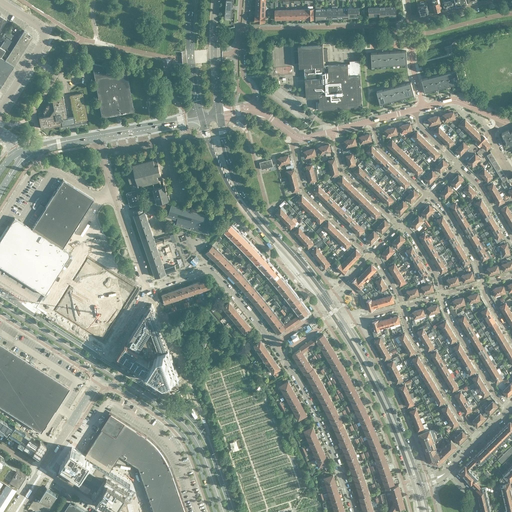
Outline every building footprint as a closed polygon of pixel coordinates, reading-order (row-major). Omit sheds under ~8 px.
[(226,5),(226,8),(232,8),(232,6),(233,6),(233,0),(225,0),(225,5),(226,5)] [(442,10),(439,0),(433,0),(432,0),(435,12),(442,10)] [(426,2),(417,4),(420,16),(429,13),(426,2)] [(232,18),(232,13),(232,10),(232,8),(226,8),(225,10),(224,17),(232,18)] [(0,54),(7,59),(7,60),(7,61),(14,66),(22,71),(36,49),(21,39),(20,40),(19,39),(17,41),(14,39),(16,36),(0,25),(0,54)] [(363,107),(361,76),(360,61),(350,62),(350,64),(344,64),(332,65),(324,65),(324,61),(328,60),(328,49),(323,49),(323,44),(298,45),(298,50),(294,51),(295,62),(299,62),(299,67),(304,67),(305,74),(306,74),(306,78),(305,79),(305,80),(305,84),(306,98),(319,97),(320,102),(318,102),(319,109),(319,110),(322,109),(350,108),(351,108),(350,106),(355,106),(355,107),(363,107)] [(395,64),(394,51),(394,53),(392,53),(392,52),(383,52),(384,65),(395,64)] [(407,64),(407,57),(406,52),(404,52),(404,51),(394,51),(395,64),(407,64)] [(384,65),(383,52),(383,54),(380,54),(380,52),(371,53),(372,66),(384,65)] [(0,83),(2,85),(4,81),(6,79),(10,72),(12,69),(14,66),(7,61),(5,60),(0,56),(0,83)] [(134,111),(127,72),(121,70),(92,63),(101,117),(102,117),(134,111)] [(459,83),(458,78),(456,72),(454,72),(453,71),(444,73),(448,86),(459,83)] [(448,86),(444,73),(445,75),(442,75),(442,74),(433,76),(436,89),(448,86)] [(436,89),(433,76),(433,78),(431,78),(431,77),(422,79),(425,92),(436,89)] [(0,83),(0,105),(10,90),(2,85),(0,83)] [(414,95),(413,90),(411,84),(409,84),(408,83),(399,85),(403,98),(414,95)] [(403,98),(399,85),(400,87),(397,87),(397,86),(388,88),(391,101),(403,98)] [(391,101),(388,88),(388,90),(386,90),(386,89),(377,91),(380,104),(391,101)] [(67,118),(63,96),(52,98),(43,111),(44,116),(39,117),(41,128),(66,124),(66,126),(63,126),(64,129),(68,128),(75,127),(89,125),(89,122),(86,122),(86,120),(87,120),(83,93),(70,95),(73,116),(67,118)] [(454,116),(457,115),(457,113),(454,114),(453,112),(452,112),(448,113),(450,120),(455,118),(454,116)] [(442,120),(441,117),(439,118),(438,115),(437,116),(433,117),(435,124),(440,122),(440,121),(442,120)] [(464,128),(469,123),(466,121),(466,120),(465,119),(464,121),(462,120),(460,122),(462,123),(460,124),(464,128)] [(413,128),(413,125),(411,125),(410,123),(409,123),(409,124),(405,125),(407,131),(412,130),(412,128),(413,128)] [(468,132),(473,127),(469,123),(464,128),(468,132)] [(398,132),(398,128),(396,129),(395,127),(394,127),(390,128),(392,135),(397,134),(397,132),(398,132)] [(438,135),(443,130),(439,127),(438,128),(436,127),(434,129),(435,130),(434,132),(435,133),(438,135)] [(472,135),(477,131),(473,127),(468,132),(472,135)] [(392,135),(390,128),(386,129),(385,130),(385,132),(382,132),(383,135),(386,134),(387,136),(387,138),(392,137),(392,135)] [(442,139),(446,134),(443,130),(438,135),(442,139)] [(511,131),(510,132),(509,130),(502,133),(504,138),(504,137),(506,142),(507,146),(511,144),(511,131)] [(416,140),(421,135),(418,133),(418,132),(417,131),(416,133),(414,131),(412,134),(413,135),(412,136),(416,140)] [(487,141),(486,140),(488,138),(487,138),(488,138),(487,138),(486,136),(484,135),(483,134),(482,136),(477,131),(472,135),(477,140),(475,142),(476,143),(476,142),(478,144),(479,146),(480,146),(481,145),(487,150),(489,148),(491,150),(492,148),(490,146),(491,145),(487,141)] [(373,138),(372,135),(370,136),(370,134),(368,134),(364,135),(366,142),(371,140),(371,139),(373,138)] [(446,143),(450,138),(446,134),(442,139),(446,143)] [(420,144),(425,139),(421,135),(416,140),(420,144)] [(358,142),(358,139),(355,140),(355,137),(353,138),(350,139),(351,146),(356,144),(356,143),(358,142)] [(453,143),(454,141),(450,138),(446,143),(448,145),(448,146),(449,147),(451,145),(452,146),(454,144),(453,143)] [(352,148),(351,146),(350,139),(346,140),(344,140),(345,142),(342,143),(342,145),(345,145),(346,147),(347,149),(352,148)] [(424,147),(428,143),(425,139),(420,144),(424,147)] [(391,149),(396,144),(392,140),(391,141),(390,140),(387,142),(389,143),(387,145),(388,146),(391,149)] [(469,147),(467,145),(463,142),(460,146),(465,151),(467,148),(469,147)] [(428,151),(432,146),(428,143),(424,147),(428,151)] [(332,149),(331,146),(330,146),(329,144),(328,145),(324,146),(326,152),(331,151),(330,150),(332,149)] [(395,152),(400,147),(396,144),(391,149),(395,152)] [(371,155),(376,150),(373,147),(372,146),(370,147),(369,146),(367,148),(368,150),(367,151),(371,155)] [(431,155),(436,150),(432,146),(428,151),(431,155)] [(462,153),(465,151),(460,146),(456,150),(458,152),(456,154),(457,155),(459,153),(461,155),(462,154),(462,153)] [(399,156),(403,151),(400,147),(395,152),(399,156)] [(318,153),(317,150),(315,150),(314,148),(313,149),(309,150),(311,156),(316,155),(315,154),(318,153)] [(375,158),(379,153),(376,150),(371,155),(375,158)] [(439,155),(440,153),(439,152),(439,153),(436,150),(431,155),(435,158),(436,157),(438,159),(440,156),(439,155)] [(403,160),(407,155),(403,151),(399,156),(403,160)] [(354,159),(353,154),(351,154),(351,152),(348,153),(348,155),(346,156),(346,157),(347,157),(348,161),(354,159)] [(378,162),(383,157),(379,153),(375,158),(378,162)] [(480,158),(481,156),(478,154),(477,155),(475,153),(474,154),(474,155),(472,157),(476,162),(480,158)] [(292,160),(291,157),(289,157),(288,155),(287,155),(287,156),(283,157),(285,163),(290,162),(290,160),(292,160)] [(406,163),(411,158),(407,155),(403,160),(406,163)] [(155,187),(156,188),(164,186),(163,180),(162,180),(160,169),(158,161),(157,158),(155,156),(153,157),(153,159),(153,160),(147,162),(146,161),(146,162),(140,163),(140,162),(139,163),(133,165),(133,164),(132,164),(134,170),(127,172),(130,184),(134,183),(135,188),(139,187),(139,186),(145,184),(145,185),(146,185),(145,184),(152,183),(152,184),(152,183),(157,181),(158,186),(155,187)] [(382,166),(387,161),(383,157),(378,162),(382,166)] [(476,162),(472,157),(469,160),(468,161),(469,163),(467,165),(469,166),(471,164),(473,166),(476,162)] [(410,167),(415,162),(411,158),(406,163),(410,167)] [(260,162),(261,169),(273,166),(271,159),(260,162)] [(448,164),(447,163),(448,161),(446,159),(444,161),(443,159),(439,163),(444,168),(447,165),(448,164)] [(386,169),(391,164),(387,161),(382,166),(386,169)] [(414,171),(419,166),(415,162),(410,167),(414,171)] [(313,170),(312,165),(311,165),(310,163),(307,164),(307,166),(305,166),(306,168),(307,171),(313,170)] [(444,168),(439,163),(436,167),(437,168),(435,170),(438,172),(439,171),(441,172),(442,171),(441,171),(444,168)] [(390,173),(394,168),(391,164),(386,169),(390,173)] [(358,175),(363,170),(359,167),(358,168),(357,166),(354,169),(356,170),(354,172),(355,173),(356,172),(358,175)] [(421,171),(422,170),(419,166),(414,171),(417,173),(418,174),(419,173),(421,174),(423,172),(421,171)] [(394,177),(398,172),(394,168),(390,173),(394,177)] [(484,177),(488,172),(484,169),(483,170),(482,168),(480,171),(481,172),(480,174),(481,175),(481,174),(484,177)] [(339,174),(339,173),(338,173),(338,169),(331,171),(333,176),(334,175),(334,177),(338,176),(337,175),(339,174)] [(362,179),(367,174),(363,170),(358,175),(359,176),(359,177),(362,180),(362,179)] [(437,175),(436,174),(437,173),(435,170),(434,172),(432,170),(429,174),(434,179),(436,176),(437,175)] [(397,180),(402,175),(398,172),(394,177),(397,180)] [(491,177),(492,176),(488,172),(484,177),(487,180),(486,180),(487,181),(489,179),(490,181),(493,179),(491,177)] [(366,182),(371,178),(367,174),(362,179),(366,182)] [(431,182),(434,179),(429,174),(425,178),(427,180),(425,182),(426,184),(428,182),(430,183),(431,182)] [(463,179),(462,178),(464,177),(461,174),(460,176),(458,174),(457,175),(458,175),(455,178),(460,183),(463,179)] [(401,184),(406,179),(402,175),(397,180),(401,184)] [(342,185),(346,180),(343,177),(344,177),(343,176),(341,178),(340,176),(338,179),(339,180),(338,181),(342,185)] [(370,186),(374,181),(371,178),(366,182),(370,186)] [(460,183),(455,178),(452,181),(451,182),(452,184),(451,185),(453,187),(455,186),(456,187),(460,183)] [(408,184),(410,183),(409,181),(409,182),(406,179),(401,184),(405,188),(406,187),(407,188),(410,185),(408,184)] [(63,180),(32,229),(62,248),(94,199),(63,180)] [(346,188),(350,183),(349,182),(349,183),(346,180),(342,185),(346,188)] [(374,190),(378,185),(374,181),(370,186),(374,190)] [(496,187),(493,183),(492,184),(491,182),(488,184),(489,185),(487,186),(488,188),(490,191),(496,187)] [(349,192),(354,187),(351,185),(351,184),(350,183),(346,188),(349,192)] [(300,190),(299,188),(298,185),(292,186),(293,192),(296,191),(296,194),(299,193),(298,190),(300,190)] [(377,193),(382,189),(378,185),(374,190),(377,193)] [(453,190),(452,189),(453,187),(451,185),(449,187),(448,185),(447,186),(447,187),(444,189),(449,194),(453,190)] [(468,193),(473,189),(470,186),(469,185),(467,186),(466,185),(464,187),(465,189),(464,190),(468,193)] [(165,186),(164,186),(156,188),(154,189),(155,196),(155,199),(156,198),(157,203),(170,200),(169,195),(167,195),(165,186)] [(318,194),(322,190),(319,186),(318,187),(316,186),(314,188),(315,189),(314,191),(315,192),(318,194)] [(353,196),(358,191),(354,187),(349,192),(353,196)] [(381,197),(386,192),(382,189),(377,193),(376,194),(380,197),(380,196),(381,197)] [(419,194),(418,194),(417,193),(419,192),(416,189),(415,191),(414,190),(410,194),(415,198),(418,195),(418,196),(419,194)] [(449,194),(444,189),(441,192),(440,193),(442,195),(440,197),(441,198),(443,196),(445,198),(449,194)] [(475,194),(477,192),(476,191),(475,191),(473,189),(468,193),(472,197),(474,195),(476,197),(477,196),(475,194)] [(322,198),(326,193),(322,190),(318,194),(322,198)] [(139,204),(136,191),(132,191),(126,193),(130,205),(130,206),(131,207),(133,206),(139,204)] [(357,199),(361,195),(358,191),(353,196),(357,199)] [(385,201),(389,196),(386,192),(381,197),(385,201)] [(325,202),(330,197),(326,193),(322,198),(322,199),(325,202)] [(415,198),(410,194),(406,197),(407,198),(406,200),(409,202),(410,201),(411,202),(412,201),(415,198)] [(301,204),(306,199),(303,196),(302,195),(301,197),(298,195),(297,196),(299,198),(297,200),(301,204)] [(361,203),(365,198),(361,195),(357,199),(361,203)] [(392,201),(393,200),(389,196),(385,201),(388,203),(387,204),(388,205),(390,203),(391,204),(394,202),(392,201)] [(329,205),(334,201),(330,197),(325,202),(329,205)] [(504,201),(501,197),(496,200),(498,203),(497,203),(498,205),(504,201)] [(364,207),(369,202),(365,198),(361,203),(364,207)] [(484,204),(482,201),(482,200),(482,199),(480,200),(478,198),(476,199),(478,201),(476,203),(479,207),(484,204)] [(305,208),(310,203),(306,199),(301,204),(305,208)] [(408,206),(407,204),(408,203),(406,200),(404,202),(403,201),(399,205),(404,209),(407,206),(407,207),(408,206)] [(333,209),(338,204),(334,201),(329,205),(333,209)] [(459,207),(456,202),(455,203),(454,201),(451,203),(452,205),(450,206),(451,207),(453,210),(459,207)] [(368,210),(373,205),(372,204),(372,205),(369,202),(364,207),(368,210)] [(309,211),(313,207),(310,203),(305,208),(309,211)] [(337,213),(341,208),(338,204),(333,209),(336,212),(335,212),(337,213)] [(434,209),(433,208),(434,207),(432,205),(431,206),(429,204),(428,205),(428,206),(426,209),(430,213),(434,209)] [(372,214),(377,209),(374,207),(374,206),(373,205),(368,210),(372,214)] [(401,212),(404,209),(399,205),(396,208),(397,210),(395,212),(397,214),(399,212),(401,213),(402,212),(401,212)] [(510,210),(507,205),(501,209),(502,210),(504,213),(510,210)] [(156,244),(169,240),(171,239),(170,235),(155,240),(146,214),(145,211),(147,210),(146,206),(135,210),(135,209),(135,210),(134,210),(134,211),(135,211),(136,214),(134,214),(156,277),(176,270),(175,266),(165,269),(156,244)] [(209,235),(214,219),(212,219),(212,218),(187,210),(185,209),(185,210),(171,206),(168,217),(178,220),(176,225),(209,235)] [(313,215),(317,210),(313,207),(309,211),(313,215)] [(280,216),(284,212),(281,208),(279,210),(277,208),(275,209),(277,211),(276,213),(277,214),(280,216)] [(340,216),(345,211),(341,208),(337,213),(337,214),(338,214),(340,216)] [(490,213),(488,210),(488,209),(487,208),(481,212),(484,216),(490,213)] [(379,214),(381,213),(379,212),(377,209),(372,214),(376,218),(377,217),(378,218),(380,216),(379,214)] [(430,213),(426,209),(423,211),(422,212),(423,214),(422,215),(424,218),(426,216),(427,217),(430,213)] [(316,218),(321,214),(317,210),(313,215),(316,218)] [(344,220),(349,215),(345,211),(340,216),(344,220)] [(464,216),(461,211),(456,215),(456,216),(455,216),(458,220),(458,219),(464,216)] [(283,220),(288,216),(284,212),(280,216),(282,219),(282,220),(283,220)] [(427,221),(428,219),(427,218),(428,218),(432,215),(430,213),(427,217),(426,216),(424,218),(422,219),(423,220),(429,227),(430,226),(427,221)] [(325,220),(323,219),(325,217),(324,216),(324,217),(321,214),(316,218),(317,219),(316,221),(319,224),(319,223),(321,224),(323,223),(325,220)] [(348,223),(353,219),(349,215),(344,220),(348,223)] [(423,220),(422,219),(424,218),(422,215),(420,217),(418,215),(417,216),(418,217),(415,220),(420,224),(423,220)] [(287,224),(292,220),(288,216),(283,220),(284,222),(284,221),(287,224)] [(446,221),(444,218),(444,217),(443,216),(441,217),(440,216),(437,217),(438,219),(437,220),(440,224),(446,221)] [(22,231),(26,225),(14,218),(4,234),(21,245),(28,235),(22,231)] [(352,227),(356,222),(353,219),(348,223),(347,224),(350,227),(351,226),(352,227)] [(390,225),(388,223),(389,222),(387,219),(386,221),(385,220),(381,224),(386,228),(388,226),(389,226),(390,225)] [(294,225),(295,223),(292,220),(287,224),(290,227),(289,227),(290,228),(292,227),(294,228),(295,227),(294,225)] [(420,224),(415,220),(412,222),(411,223),(412,225),(410,227),(412,228),(414,226),(416,228),(420,224)] [(326,231),(332,225),(329,222),(330,222),(329,221),(327,222),(326,221),(323,223),(324,224),(321,226),(326,231)] [(356,231),(360,226),(356,222),(352,227),(356,231)] [(386,228),(381,224),(377,228),(378,229),(377,230),(379,232),(381,231),(382,232),(383,231),(386,228)] [(28,235),(32,229),(26,225),(22,231),(28,235)] [(232,233),(236,229),(231,225),(225,232),(231,237),(234,234),(232,233)] [(331,233),(336,228),(332,225),(326,231),(330,235),(331,233)] [(472,230),(469,225),(464,228),(466,232),(466,233),(472,230)] [(363,231),(364,230),(360,226),(356,231),(358,234),(359,235),(361,233),(362,235),(364,232),(363,231)] [(501,231),(499,228),(499,227),(498,226),(492,230),(495,234),(501,231)] [(298,236),(303,231),(299,227),(297,229),(295,227),(294,228),(295,230),(294,232),(295,233),(298,236)] [(334,238),(340,232),(336,228),(331,233),(330,235),(334,238)] [(59,256),(64,249),(62,248),(32,229),(28,235),(21,245),(6,270),(27,283),(49,250),(59,256)] [(235,241),(241,235),(236,229),(232,233),(234,234),(231,237),(235,241)] [(454,234),(451,230),(445,233),(448,238),(454,234)] [(301,240),(306,235),(303,231),(298,236),(300,239),(301,240)] [(379,236),(378,235),(377,234),(379,233),(376,231),(375,232),(374,231),(370,235),(375,239),(378,237),(379,236)] [(502,237),(504,235),(503,234),(502,234),(501,231),(495,234),(498,239),(500,238),(501,240),(503,239),(502,237)] [(339,240),(343,236),(340,232),(334,238),(337,242),(339,240)] [(428,237),(425,233),(424,234),(423,232),(420,234),(421,235),(419,236),(420,238),(422,241),(428,237)] [(0,266),(6,270),(21,245),(4,234),(0,240),(0,266)] [(375,239),(370,235),(369,234),(365,237),(367,239),(366,239),(368,240),(366,243),(368,244),(370,242),(371,244),(372,242),(375,239)] [(247,240),(246,240),(241,235),(235,241),(239,245),(242,242),(244,244),(247,240)] [(305,243),(310,239),(306,235),(301,240),(302,241),(305,244),(305,243)] [(405,239),(404,238),(405,237),(403,235),(401,236),(400,235),(399,236),(396,239),(401,243),(405,239)] [(343,244),(347,239),(343,236),(339,240),(343,244)] [(431,242),(428,237),(422,241),(424,244),(425,245),(431,242)] [(311,245),(313,243),(310,239),(305,243),(305,244),(307,246),(307,247),(308,248),(310,246),(311,248),(313,247),(311,245)] [(350,245),(351,243),(350,242),(347,239),(343,244),(347,248),(348,247),(349,248),(351,246),(350,245)] [(401,243),(396,239),(394,242),(393,241),(392,242),(394,244),(392,246),(395,248),(396,246),(397,247),(401,243)] [(245,251),(251,245),(247,240),(244,244),(242,242),(239,245),(245,251)] [(214,253),(217,250),(212,245),(206,252),(212,258),(215,254),(214,253)] [(252,252),(255,249),(251,245),(245,251),(250,257),(254,254),(252,252)] [(394,250),(393,249),(395,248),(392,246),(391,247),(389,246),(388,247),(386,250),(390,254),(394,250)] [(415,251),(413,248),(412,247),(410,248),(409,246),(407,248),(408,249),(406,250),(409,255),(415,251)] [(320,251),(317,247),(315,249),(313,247),(311,248),(313,250),(311,251),(312,253),(312,252),(315,255),(320,251)] [(510,253),(510,252),(509,252),(508,248),(502,250),(504,255),(505,255),(505,257),(509,256),(508,254),(510,253)] [(71,254),(64,249),(59,256),(49,250),(27,283),(45,295),(71,254)] [(254,261),(261,255),(255,249),(252,252),(254,254),(250,257),(254,261)] [(361,254),(356,250),(356,249),(352,253),(357,258),(360,255),(361,254)] [(216,262),(223,255),(217,250),(214,253),(215,254),(212,258),(216,262)] [(390,254),(386,250),(383,252),(382,253),(383,255),(381,257),(383,259),(385,257),(387,258),(390,254)] [(318,260),(323,255),(320,251),(315,255),(317,258),(317,259),(318,260)] [(60,294),(48,311),(105,348),(117,330),(115,329),(144,287),(89,252),(61,295),(60,294)] [(467,257),(465,254),(465,253),(465,252),(459,256),(462,260),(467,257)] [(488,257),(486,252),(480,255),(482,259),(483,260),(484,259),(485,261),(488,259),(487,257),(488,257)] [(357,258),(352,253),(349,257),(353,262),(357,258)] [(228,261),(223,255),(216,262),(220,266),(224,263),(225,264),(228,261)] [(266,261),(266,260),(261,255),(254,261),(258,265),(262,262),(263,264),(266,261)] [(322,264),(327,260),(323,255),(318,260),(319,261),(322,264)] [(441,260),(439,255),(433,259),(435,262),(436,264),(441,260)] [(353,262),(349,257),(345,261),(350,265),(353,262)] [(470,261),(469,260),(467,257),(462,260),(464,265),(466,264),(467,266),(469,264),(468,263),(470,261)] [(328,265),(330,264),(327,260),(322,264),(324,267),(325,268),(326,267),(328,269),(330,268),(328,265)] [(226,272),(233,265),(228,261),(225,264),(224,263),(220,266),(226,272)] [(264,271),(270,265),(266,261),(263,264),(262,262),(258,265),(264,271)] [(348,268),(350,265),(345,261),(341,264),(340,263),(337,266),(334,263),(331,265),(338,271),(339,270),(344,274),(345,274),(345,273),(346,272),(347,272),(348,271),(348,270),(349,269),(348,268)] [(509,269),(507,262),(502,264),(502,265),(500,266),(501,269),(503,269),(504,271),(505,270),(509,269)] [(397,268),(395,263),(393,264),(392,263),(390,264),(391,266),(389,267),(389,268),(390,268),(392,272),(397,268)] [(376,269),(372,264),(371,264),(370,265),(371,265),(368,268),(373,273),(376,269)] [(234,273),(237,270),(233,265),(226,272),(232,278),(235,274),(234,273)] [(271,273),(274,270),(270,265),(264,271),(269,277),(272,274),(271,273)] [(447,269),(444,265),(439,268),(441,271),(440,271),(441,273),(443,272),(444,273),(447,272),(446,270),(447,269)] [(494,273),(492,267),(487,268),(488,271),(485,271),(486,274),(488,273),(489,275),(490,274),(494,273)] [(373,273),(368,268),(364,272),(369,277),(373,273)] [(429,274),(428,273),(426,269),(420,273),(423,278),(424,277),(425,278),(428,277),(427,275),(429,274)] [(236,282),(242,276),(237,270),(234,273),(235,274),(232,278),(236,282)] [(280,276),(275,271),(274,270),(271,273),(272,274),(269,277),(273,282),(280,276)] [(369,277),(364,272),(360,276),(365,280),(369,277)] [(469,280),(467,274),(462,275),(462,277),(460,278),(461,281),(463,280),(464,282),(465,282),(465,281),(469,280)] [(244,278),(242,276),(236,282),(240,286),(243,283),(245,285),(248,282),(244,278)] [(285,282),(280,276),(273,282),(276,286),(280,283),(281,285),(285,282)] [(363,285),(362,284),(365,280),(360,276),(358,278),(357,277),(355,278),(354,279),(354,280),(353,280),(352,281),(352,282),(356,286),(355,288),(362,295),(364,292),(360,288),(363,285)] [(384,282),(383,281),(382,279),(382,277),(380,278),(379,277),(376,278),(377,280),(376,281),(379,285),(384,282)] [(406,282),(403,277),(397,281),(399,284),(400,285),(402,284),(403,286),(405,284),(404,282),(406,282)] [(454,285),(452,278),(447,280),(448,282),(445,283),(445,285),(448,284),(449,286),(450,286),(454,285)] [(210,288),(208,281),(200,284),(203,290),(208,289),(210,292),(212,290),(210,288)] [(203,290),(200,284),(200,282),(187,286),(190,295),(203,290)] [(245,292),(252,286),(248,282),(245,285),(243,283),(240,286),(245,292)] [(281,292),(289,286),(285,282),(281,285),(280,283),(276,286),(281,292)] [(387,287),(387,285),(386,285),(384,282),(379,285),(381,290),(383,289),(384,291),(386,289),(385,288),(387,287)] [(435,288),(434,285),(432,285),(432,284),(431,284),(431,282),(426,283),(427,285),(426,285),(428,292),(432,291),(434,291),(433,289),(435,288)] [(428,292),(426,285),(421,287),(422,288),(420,289),(420,292),(423,292),(423,294),(425,293),(424,293),(428,292)] [(190,295),(187,286),(175,290),(178,299),(190,295)] [(252,294),(256,291),(252,286),(245,292),(250,298),(254,295),(252,294)] [(289,294),(292,291),(289,286),(281,292),(286,298),(290,296),(289,294)] [(507,290),(506,287),(504,288),(503,286),(502,286),(498,287),(500,294),(505,292),(505,291),(507,290)] [(500,294),(498,287),(494,288),(493,289),(494,291),(491,291),(491,294),(492,294),(493,296),(495,295),(500,294)] [(178,299),(175,290),(162,295),(164,300),(162,301),(163,304),(178,299)] [(413,296),(412,290),(406,291),(407,294),(404,294),(405,297),(408,296),(408,298),(410,297),(413,296)] [(261,297),(256,291),(252,294),(254,295),(250,298),(254,303),(261,297)] [(297,297),(293,292),(292,291),(289,294),(290,296),(286,298),(290,303),(297,297)] [(485,305),(482,299),(481,298),(480,294),(478,295),(478,293),(476,293),(477,294),(473,295),(475,301),(479,300),(483,306),(485,305)] [(379,306),(377,300),(372,301),(371,299),(367,300),(366,295),(363,296),(365,305),(367,305),(369,311),(370,311),(371,311),(371,310),(372,310),(373,310),(374,310),(374,309),(376,309),(375,307),(379,306)] [(266,303),(261,297),(254,303),(258,307),(262,304),(263,306),(266,303)] [(302,304),(301,302),(297,297),(290,303),(294,308),(297,305),(298,306),(302,304)] [(467,302),(466,299),(464,299),(463,297),(462,297),(462,298),(458,299),(460,305),(465,304),(465,302),(467,302)] [(235,308),(229,302),(225,305),(223,302),(221,304),(229,314),(235,308)] [(508,307),(506,303),(504,304),(503,302),(501,304),(502,305),(500,306),(500,308),(501,307),(503,311),(508,307)] [(263,314),(270,308),(266,303),(263,306),(262,304),(258,307),(263,314)] [(126,342),(117,356),(146,373),(146,374),(152,377),(152,378),(152,377),(155,379),(158,381),(161,383),(162,383),(164,385),(165,386),(167,385),(177,381),(179,381),(180,380),(179,380),(178,377),(177,374),(177,373),(176,370),(172,360),(171,357),(171,356),(169,354),(170,353),(169,353),(168,350),(169,350),(168,349),(167,347),(167,346),(166,343),(166,342),(165,340),(165,339),(164,339),(163,337),(164,337),(164,336),(163,336),(163,335),(162,333),(162,332),(161,330),(161,329),(160,326),(160,325),(159,325),(159,323),(158,322),(157,320),(158,320),(157,319),(157,318),(157,319),(156,316),(156,315),(155,313),(155,312),(154,312),(154,309),(153,308),(152,306),(153,306),(152,305),(152,304),(150,306),(150,307),(148,309),(148,310),(147,311),(147,312),(146,312),(146,313),(143,317),(140,322),(138,325),(130,338),(130,339),(128,341),(127,343),(126,342)] [(298,314),(306,308),(302,304),(298,306),(297,305),(294,308),(298,314)] [(441,309),(440,306),(438,306),(438,304),(436,305),(432,306),(434,313),(439,311),(439,310),(441,309)] [(490,312),(488,309),(487,308),(485,309),(485,307),(482,309),(483,310),(481,311),(484,316),(490,312)] [(240,315),(236,309),(235,308),(229,314),(234,320),(240,315)] [(270,315),(274,313),(270,308),(263,314),(268,320),(272,317),(270,315)] [(303,317),(309,313),(308,312),(310,312),(308,309),(307,310),(306,308),(298,314),(299,315),(292,320),(295,324),(304,318),(303,317)] [(459,316),(455,310),(453,311),(452,308),(450,308),(451,311),(455,318),(459,316)] [(424,314),(426,313),(426,310),(423,311),(423,309),(421,309),(418,310),(419,317),(420,319),(425,317),(424,314)] [(419,317),(418,310),(414,311),(412,312),(413,314),(410,314),(411,317),(414,316),(414,318),(414,320),(420,319),(419,317)] [(277,317),(274,313),(270,315),(272,317),(268,320),(272,325),(279,319),(277,317)] [(467,320),(464,315),(463,316),(462,314),(459,316),(460,318),(458,319),(459,320),(461,323),(467,320)] [(246,322),(245,321),(240,315),(234,320),(240,327),(246,322)] [(495,321),(493,318),(494,318),(493,317),(487,320),(490,325),(495,321)] [(275,330),(283,324),(279,319),(272,325),(275,330)] [(380,328),(378,322),(377,320),(377,319),(375,320),(375,321),(374,321),(374,320),(372,321),(372,322),(374,328),(372,328),(374,337),(377,336),(376,331),(380,330),(380,328)] [(449,325),(447,322),(446,320),(444,322),(443,320),(440,322),(441,323),(440,324),(443,329),(449,325)] [(285,331),(293,326),(294,325),(291,321),(284,326),(283,324),(275,330),(276,331),(275,332),(277,334),(278,333),(278,334),(284,329),(285,331)] [(247,332),(252,328),(246,322),(240,327),(248,336),(250,334),(247,332)] [(472,329),(470,324),(464,328),(465,329),(464,329),(466,333),(467,333),(467,332),(472,329)] [(426,333),(423,328),(422,329),(421,327),(418,329),(419,331),(417,332),(418,333),(420,336),(426,333)] [(475,334),(472,329),(467,332),(467,333),(469,337),(475,334)] [(407,338),(405,334),(405,333),(403,334),(402,333),(399,334),(400,336),(399,337),(402,341),(407,338)] [(328,340),(326,339),(323,334),(316,339),(318,342),(320,345),(328,340)] [(457,339),(456,337),(456,338),(454,334),(448,338),(451,342),(453,341),(454,343),(456,342),(455,340),(457,339)] [(506,339),(504,336),(504,335),(498,338),(500,343),(506,339)] [(383,342),(380,337),(379,338),(378,336),(375,338),(376,340),(374,341),(375,342),(377,345),(383,342)] [(302,353),(318,342),(316,339),(315,337),(299,348),(300,349),(302,353)] [(266,348),(261,340),(256,343),(254,341),(252,342),(259,352),(266,348)] [(327,348),(331,346),(328,340),(320,345),(324,352),(328,349),(327,348)] [(385,347),(383,342),(377,345),(379,349),(379,350),(385,347)] [(413,347),(411,344),(411,343),(410,342),(404,346),(407,350),(413,347)] [(434,346),(431,342),(425,345),(428,349),(427,349),(428,350),(430,349),(431,351),(434,349),(433,347),(434,346)] [(462,348),(460,344),(460,343),(458,344),(456,342),(454,343),(456,345),(454,347),(456,351),(462,348)] [(336,353),(331,346),(327,348),(328,349),(324,352),(328,358),(336,353)] [(416,351),(415,350),(413,347),(407,350),(410,355),(412,354),(413,356),(415,355),(414,352),(416,351)] [(486,352),(483,347),(477,350),(479,354),(480,355),(486,352)] [(0,406),(41,432),(69,388),(38,368),(6,348),(0,357),(0,406)] [(271,355),(266,348),(259,352),(264,359),(271,355)] [(465,352),(462,348),(456,351),(459,356),(465,352)] [(304,356),(302,353),(300,349),(292,354),(297,361),(304,356)] [(439,355),(436,351),(435,351),(434,350),(431,351),(432,353),(431,354),(431,356),(432,355),(434,359),(439,355)] [(391,356),(388,351),(382,355),(384,358),(385,359),(387,358),(388,360),(390,358),(389,357),(391,356)] [(468,357),(465,352),(459,356),(462,360),(468,357)] [(340,361),(337,355),(336,353),(328,358),(331,365),(335,362),(336,363),(340,361)] [(275,362),(271,355),(264,359),(269,366),(275,362)] [(421,360),(419,357),(418,356),(416,357),(415,355),(413,356),(414,358),(412,359),(415,364),(421,360)] [(308,362),(304,356),(297,361),(300,366),(304,364),(305,365),(308,362)] [(470,361),(468,357),(462,360),(465,365),(470,361)] [(396,365),(393,361),(392,361),(391,359),(388,361),(389,363),(387,364),(388,365),(390,368),(396,365)] [(343,367),(342,365),(340,361),(336,363),(335,362),(331,365),(335,371),(343,367)] [(473,366),(470,361),(465,365),(467,369),(473,366)] [(276,372),(280,369),(275,362),(269,366),(276,376),(278,375),(276,372)] [(312,369),(308,362),(305,365),(304,364),(300,366),(305,374),(306,373),(305,373),(312,369)] [(426,369),(424,366),(424,365),(418,368),(420,373),(426,369)] [(476,370),(475,369),(473,366),(467,369),(470,374),(472,373),(473,375),(475,374),(474,371),(476,370)] [(347,372),(344,368),(343,367),(335,371),(339,378),(343,376),(343,375),(347,372)] [(313,368),(312,369),(305,373),(306,373),(309,378),(313,376),(313,377),(317,375),(313,368)] [(351,380),(350,378),(347,372),(343,375),(343,376),(339,378),(343,384),(351,380)] [(453,378),(450,373),(444,377),(446,380),(447,381),(453,378)] [(481,379),(479,376),(479,375),(477,376),(475,374),(473,375),(475,377),(473,378),(475,383),(481,379)] [(502,379),(499,374),(494,377),(496,381),(495,381),(496,382),(498,381),(499,383),(502,381),(501,379),(502,379)] [(321,381),(317,375),(313,377),(313,376),(309,378),(311,382),(313,386),(321,381)] [(403,380),(400,375),(394,378),(396,381),(397,383),(399,382),(400,384),(403,383),(401,380),(403,380)] [(355,388),(352,382),(351,380),(343,384),(346,391),(350,389),(351,390),(355,388)] [(291,387),(289,383),(288,381),(282,384),(280,382),(278,383),(284,392),(288,390),(287,389),(291,387)] [(325,388),(321,381),(313,386),(317,394),(321,391),(321,390),(325,388)] [(458,387),(455,382),(450,386),(452,389),(452,391),(454,390),(455,391),(458,389),(457,388),(458,387)] [(407,389),(405,384),(404,385),(403,383),(400,384),(401,386),(399,387),(399,388),(400,388),(401,392),(407,389)] [(296,395),(295,393),(291,387),(287,389),(288,390),(284,392),(287,399),(296,395)] [(511,392),(507,387),(503,391),(505,393),(503,395),(504,397),(506,395),(508,396),(509,395),(511,392)] [(328,395),(325,388),(321,390),(321,391),(317,394),(320,399),(328,395)] [(358,394),(357,392),(355,388),(351,390),(350,389),(346,391),(350,398),(358,394)] [(489,393),(489,392),(488,392),(486,388),(481,392),(484,396),(485,396),(486,397),(489,396),(488,394),(489,393)] [(463,396),(461,391),(460,392),(459,390),(456,392),(457,394),(455,395),(456,396),(458,399),(463,396)] [(442,396),(440,393),(441,393),(440,392),(434,395),(437,400),(442,396)] [(361,400),(359,396),(358,394),(350,398),(353,405),(357,403),(357,402),(361,400)] [(300,402),(297,396),(296,395),(287,399),(291,406),(295,403),(296,405),(300,402)] [(332,402),(328,395),(320,399),(323,405),(327,403),(328,404),(332,402)] [(445,401),(445,400),(444,400),(442,396),(437,400),(439,404),(441,403),(443,405),(445,404),(443,402),(445,401)] [(466,401),(463,396),(458,399),(460,403),(460,404),(466,401)] [(414,404),(412,399),(406,402),(407,405),(408,407),(410,406),(410,407),(413,406),(413,404),(414,404)] [(364,407),(363,405),(361,400),(357,402),(357,403),(353,405),(356,411),(364,407)] [(498,406),(496,405),(497,403),(495,401),(494,402),(493,401),(489,405),(493,410),(496,407),(497,407),(498,406)] [(303,408),(302,406),(300,402),(296,405),(295,403),(291,406),(295,412),(303,408)] [(335,409),(332,402),(328,404),(327,403),(323,405),(325,409),(327,413),(335,409)] [(450,410),(448,407),(449,406),(448,405),(446,406),(445,404),(443,405),(444,408),(442,409),(445,413),(450,410)] [(472,410),(469,405),(463,408),(465,412),(466,413),(468,412),(469,414),(471,412),(470,410),(472,410)] [(493,410),(489,405),(485,409),(487,411),(484,413),(486,415),(488,412),(490,414),(491,413),(493,410)] [(368,415),(365,409),(364,407),(356,411),(359,418),(363,416),(364,417),(368,415)] [(418,413),(416,409),(415,409),(414,407),(411,408),(412,410),(410,411),(410,412),(412,416),(418,413)] [(301,418),(307,415),(303,408),(295,412),(300,422),(302,421),(301,418)] [(339,416),(335,409),(327,413),(328,415),(331,421),(335,419),(335,417),(339,416)] [(485,418),(484,417),(486,415),(484,413),(482,415),(480,413),(476,417),(481,422),(484,419),(485,418)] [(120,455),(136,430),(111,414),(85,456),(106,468),(109,470),(110,471),(120,455)] [(456,419),(454,416),(453,414),(447,418),(450,422),(456,419)] [(371,421),(370,419),(368,415),(364,417),(363,416),(359,418),(362,425),(371,421)] [(342,423),(339,416),(335,417),(335,419),(331,421),(334,426),(342,423)] [(481,422),(476,417),(473,421),(474,423),(472,425),(474,426),(476,424),(477,426),(479,425),(478,425),(481,422)] [(459,423),(458,422),(456,419),(450,422),(453,427),(454,426),(455,428),(458,426),(457,425),(459,423)] [(373,427),(372,423),(371,421),(362,425),(365,432),(370,430),(369,429),(373,427)] [(2,433),(7,436),(13,427),(8,423),(2,433)] [(345,430),(342,423),(334,426),(336,432),(341,430),(341,432),(345,430)] [(424,428),(422,423),(416,426),(417,429),(418,431),(420,430),(421,433),(423,432),(422,429),(424,428)] [(20,438),(24,431),(14,424),(13,427),(7,436),(6,437),(11,439),(14,434),(20,438)] [(316,434),(314,429),(313,427),(306,430),(305,427),(303,428),(307,438),(316,434)] [(375,432),(373,427),(369,429),(370,430),(365,432),(368,439),(377,436),(375,432)] [(511,434),(504,427),(498,433),(505,440),(511,434)] [(423,432),(421,433),(419,433),(421,439),(431,436),(429,429),(423,432)] [(132,462),(147,438),(146,437),(143,435),(136,430),(120,455),(132,462)] [(348,437),(345,430),(341,432),(341,430),(336,432),(338,436),(340,440),(348,437)] [(25,442),(30,434),(24,431),(20,438),(18,440),(17,442),(22,445),(24,443),(25,442)] [(467,436),(466,434),(467,433),(465,431),(463,432),(462,431),(459,435),(463,440),(466,437),(467,436)] [(505,440),(498,433),(492,439),(498,446),(505,440)] [(39,442),(35,440),(36,438),(30,434),(25,442),(22,447),(31,452),(34,448),(35,448),(39,442)] [(318,440),(317,436),(316,434),(307,438),(310,445),(315,443),(314,442),(318,440)] [(463,440),(459,435),(455,439),(456,440),(454,441),(457,443),(458,442),(460,444),(461,443),(460,442),(463,440)] [(380,444),(377,437),(377,436),(368,439),(371,446),(375,444),(376,445),(380,444)] [(433,442),(431,436),(421,439),(423,445),(433,442)] [(351,444),(348,437),(340,440),(341,444),(343,448),(347,446),(347,445),(351,444)] [(164,455),(162,453),(160,450),(159,449),(158,448),(157,446),(155,445),(154,443),(151,441),(150,440),(147,438),(132,462),(139,467),(141,474),(169,465),(168,463),(167,461),(166,459),(165,457),(164,455)] [(498,446),(492,439),(486,445),(492,452),(498,446)] [(32,453),(38,457),(46,444),(40,440),(39,442),(35,448),(32,453)] [(322,448),(318,440),(314,442),(315,443),(310,445),(313,452),(322,448)] [(457,446),(452,440),(446,446),(452,451),(457,446)] [(435,448),(433,442),(423,445),(425,451),(435,448)] [(354,451),(351,444),(347,445),(347,446),(343,448),(346,454),(354,451)] [(382,450),(382,448),(380,444),(376,445),(375,444),(371,446),(374,453),(382,450)] [(492,452),(486,445),(480,451),(486,458),(492,452)] [(452,451),(446,446),(441,451),(446,456),(452,451)] [(502,463),(511,453),(511,446),(498,459),(502,463)] [(56,472),(56,473),(60,475),(59,475),(60,475),(63,477),(66,479),(66,480),(67,479),(70,481),(70,482),(70,481),(73,484),(77,486),(80,488),(83,490),(84,490),(87,492),(87,493),(87,492),(90,494),(90,495),(91,495),(92,496),(93,496),(93,497),(93,496),(94,496),(94,497),(95,496),(98,497),(97,499),(98,499),(100,500),(100,501),(101,501),(102,501),(104,502),(104,503),(105,504),(105,503),(107,505),(108,506),(108,505),(111,507),(110,507),(111,508),(112,507),(114,509),(115,510),(115,509),(126,492),(127,491),(128,488),(130,485),(131,485),(130,485),(127,483),(127,482),(127,483),(123,481),(124,480),(123,480),(120,478),(117,476),(116,476),(113,474),(110,472),(110,471),(110,472),(108,471),(106,470),(107,469),(106,469),(106,470),(103,468),(103,467),(100,465),(99,465),(96,463),(93,461),(91,460),(72,447),(72,448),(70,451),(69,451),(70,452),(68,454),(67,455),(69,456),(67,458),(65,458),(66,459),(64,461),(63,461),(63,462),(63,463),(62,465),(61,464),(61,465),(60,466),(61,466),(56,472)] [(325,456),(323,450),(322,448),(313,452),(316,458),(321,457),(321,458),(325,456)] [(435,456),(437,451),(436,451),(435,449),(435,448),(425,451),(428,457),(434,455),(435,456)] [(385,456),(383,452),(382,450),(374,453),(375,455),(376,460),(381,459),(380,458),(385,456)] [(357,458),(354,451),(346,454),(348,460),(352,459),(353,460),(357,458)] [(446,456),(441,451),(440,452),(437,451),(435,456),(436,456),(441,461),(446,456)] [(486,458),(480,451),(477,454),(483,461),(486,458)] [(483,461),(477,454),(474,457),(477,460),(480,464),(483,461)] [(436,456),(435,456),(434,455),(428,457),(429,462),(438,464),(441,461),(436,456)] [(322,465),(328,462),(325,456),(321,458),(321,457),(316,458),(321,469),(323,468),(322,465)] [(386,460),(385,456),(380,458),(381,459),(376,460),(379,467),(388,464),(386,460)] [(468,469),(469,469),(477,460),(474,457),(465,465),(468,469)] [(360,465),(357,458),(353,460),(352,459),(348,460),(350,465),(351,469),(355,468),(355,467),(360,465)] [(18,486),(25,475),(4,462),(0,468),(0,479),(7,484),(16,489),(18,486)] [(131,463),(128,469),(132,472),(136,466),(131,463)] [(390,472),(388,466),(388,464),(379,467),(381,474),(386,473),(386,474),(390,472)] [(174,478),(171,471),(170,468),(170,467),(169,465),(141,474),(146,488),(174,478)] [(362,472),(360,465),(355,467),(355,468),(351,469),(354,477),(358,475),(358,474),(362,472)] [(465,478),(471,472),(469,469),(468,469),(465,465),(459,472),(465,478)] [(511,479),(511,471),(509,469),(503,475),(510,482),(511,479)] [(364,477),(362,472),(358,474),(358,475),(354,477),(356,483),(365,480),(364,477)] [(392,479),(392,477),(390,472),(386,474),(386,473),(381,474),(384,481),(392,479)] [(477,478),(471,472),(465,478),(471,484),(477,478)] [(335,481),(334,477),(333,475),(326,477),(325,474),(323,475),(327,485),(331,484),(331,483),(335,481)] [(510,482),(503,475),(499,479),(501,484),(510,482)] [(179,492),(174,478),(146,488),(151,502),(179,492)] [(482,488),(476,482),(479,480),(477,478),(471,484),(476,489),(482,488)] [(395,486),(393,481),(392,479),(384,481),(386,489),(390,487),(395,486)] [(367,487),(365,480),(356,483),(358,489),(362,487),(363,489),(367,487)] [(338,490),(335,481),(331,483),(331,484),(327,485),(329,492),(338,490)] [(511,490),(510,482),(501,484),(503,492),(511,490)] [(0,511),(16,489),(7,484),(0,494),(0,511)] [(401,493),(399,487),(398,484),(395,486),(390,487),(392,495),(396,493),(397,495),(401,493)] [(369,495),(367,487),(363,489),(362,487),(358,489),(360,497),(361,497),(368,495),(369,495)] [(487,496),(485,487),(482,488),(476,489),(478,498),(487,496)] [(51,505),(58,494),(57,494),(53,492),(48,489),(46,489),(45,490),(40,498),(51,505)] [(340,498),(338,492),(338,490),(329,492),(331,500),(336,498),(336,499),(340,498)] [(511,498),(511,491),(511,490),(503,492),(505,501),(511,498)] [(175,511),(184,509),(179,492),(151,502),(154,511),(175,511)] [(403,500),(402,498),(401,493),(397,495),(396,493),(392,495),(394,502),(403,500)] [(371,502),(368,495),(361,497),(360,497),(359,497),(361,504),(366,502),(366,504),(371,502)] [(489,504),(487,496),(478,498),(480,506),(489,504)] [(342,504),(342,502),(340,498),(336,499),(336,498),(331,500),(334,507),(342,504)] [(405,507),(403,500),(394,502),(395,505),(393,505),(391,508),(396,510),(396,509),(405,507)] [(87,511),(77,505),(76,505),(70,501),(68,506),(67,507),(66,507),(63,511),(87,511)] [(371,505),(371,502),(366,504),(366,502),(361,504),(363,508),(364,511),(373,509),(371,505)]
